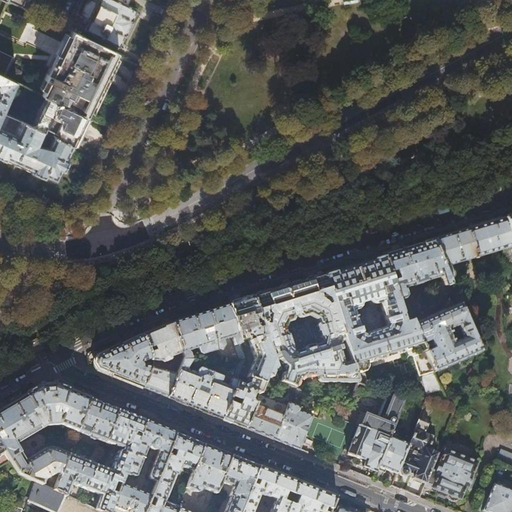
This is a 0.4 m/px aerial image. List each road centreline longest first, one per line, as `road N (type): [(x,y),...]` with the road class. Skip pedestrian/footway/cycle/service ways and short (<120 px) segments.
road 1 (tertiary): [(511,196),(190,294),(56,351)]
road 2 (secondary): [(511,31),(152,224),(102,241)]
road 3 (residential): [(414,511),(72,375),(56,351)]
road 4 (residential): [(102,241),(105,216),(207,0)]
